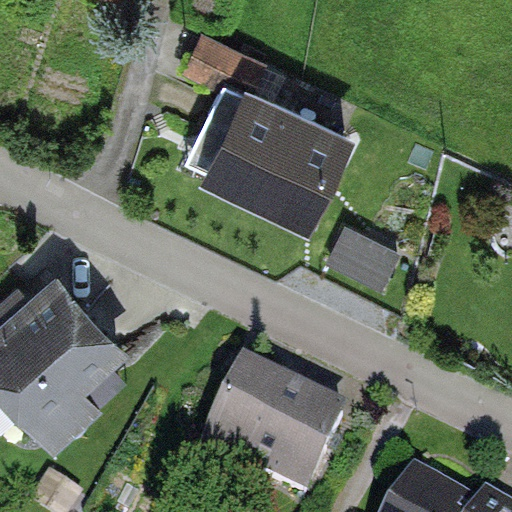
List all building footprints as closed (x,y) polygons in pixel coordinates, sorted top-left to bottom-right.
[(254,67),(194,41),(183,68),(243,93),(254,67)] [(321,209),(349,139),(216,85),(198,130),(220,139),(210,164),(321,209)] [(410,245),(351,220),(331,266),(385,293),(410,245)] [(125,349),(51,274),(0,324),(0,393),(63,458),(107,415),(83,390),(125,349)] [(196,454),(306,505),(345,422),(236,371),(196,454)] [(385,511),(492,511),(408,469),(385,511)]
